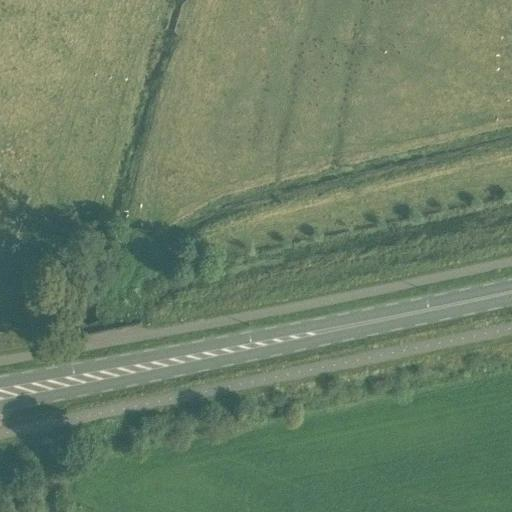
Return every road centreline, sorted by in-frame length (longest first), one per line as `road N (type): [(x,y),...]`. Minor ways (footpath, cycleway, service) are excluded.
road 1 (primary): [(511,292),(223,351)]
road 2 (primary): [(0,405),(223,351)]
road 3 (primary): [(223,351),(0,381)]
